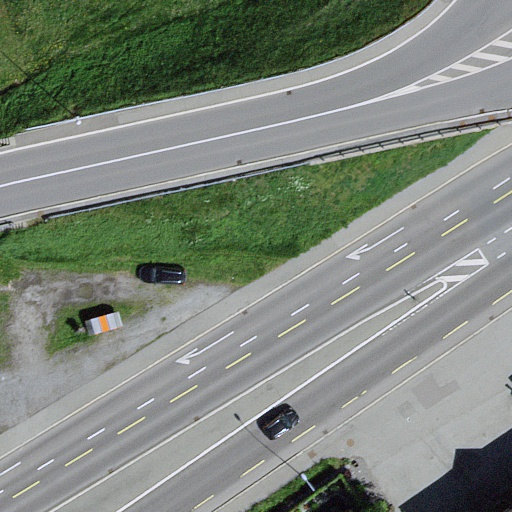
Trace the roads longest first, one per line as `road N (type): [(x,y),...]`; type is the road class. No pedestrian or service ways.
road 1 (primary): [(469,220),(11,511)]
road 2 (primary): [(469,220),(0,479)]
road 3 (tertiary): [(0,189),(391,94),(456,70)]
road 4 (primary): [(149,511),(511,267)]
